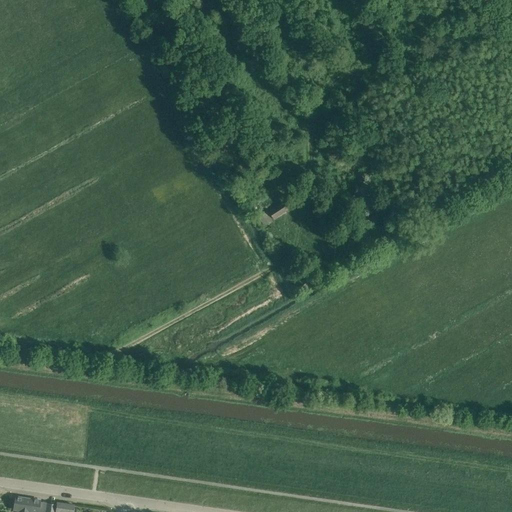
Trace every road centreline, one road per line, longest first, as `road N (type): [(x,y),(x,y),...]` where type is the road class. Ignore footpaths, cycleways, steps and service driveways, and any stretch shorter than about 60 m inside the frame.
road 1 (track): [(0,343),(97,356),(280,263),(288,227)]
road 2 (unclassified): [(127,500),(0,482)]
